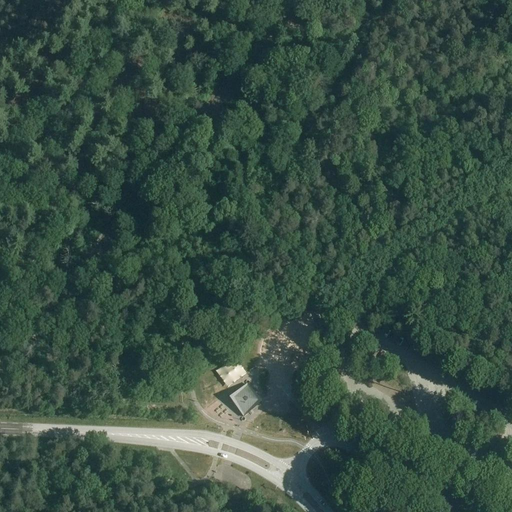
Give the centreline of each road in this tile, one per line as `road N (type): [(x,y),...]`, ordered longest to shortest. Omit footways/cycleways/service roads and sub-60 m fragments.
road 1 (track): [(303,0),(31,336)]
road 2 (primary): [(328,511),(284,468),(241,446),(203,434),(111,434)]
road 3 (primary): [(111,434),(235,459),(309,511)]
